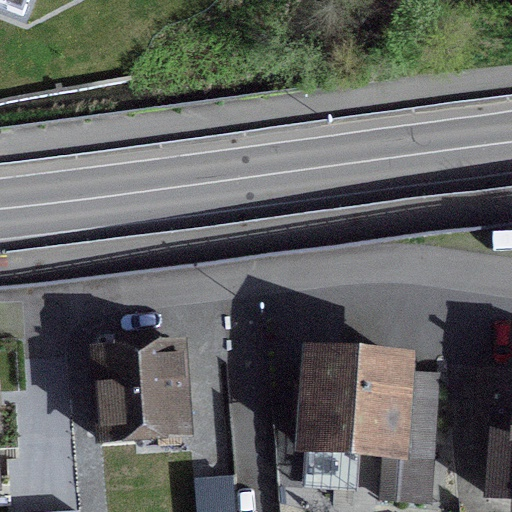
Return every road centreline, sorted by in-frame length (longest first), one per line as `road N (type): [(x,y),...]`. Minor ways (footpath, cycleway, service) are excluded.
road 1 (secondary): [(511,141),(0,205)]
road 2 (residential): [(511,274),(396,269),(242,277),(0,305)]
